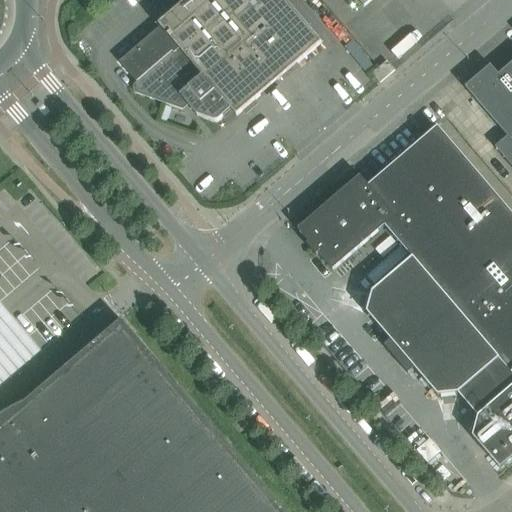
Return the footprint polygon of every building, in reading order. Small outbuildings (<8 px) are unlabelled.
[(160,29),(119,64),(137,84),(135,85),(133,88),(133,91),(134,94),(137,96),(182,111),(187,106),(196,116),(214,123),(216,123),(219,122),(227,115),(236,118),(322,45),(283,0),(188,0),(158,26),(160,29)] [(356,0),(364,9),(373,0),(356,0)] [(379,70),(372,76),(380,85),(395,72),(394,72),(387,63),(379,70)] [(490,67),(464,89),(473,98),(482,109),(507,139),(494,149),(511,169),(511,64),(498,77),(490,67)] [(360,178),(298,231),(309,244),(307,246),(316,257),(318,255),(333,272),(337,268),(384,228),(410,258),(381,285),(372,294),(367,315),(390,342),(384,348),(392,357),(392,358),(408,376),(414,371),(438,399),(459,397),(478,419),(471,425),(466,429),(481,445),(478,447),(488,458),(490,456),(501,469),(511,460),(511,215),(437,129),(428,136),(369,188),(360,178)] [(0,305),(0,391),(43,356),(0,305)] [(0,511),(283,511),(121,322),(112,330),(38,392),(35,396),(24,405),(26,409),(0,430),(1,430),(0,434),(1,435),(0,436),(0,511)]
